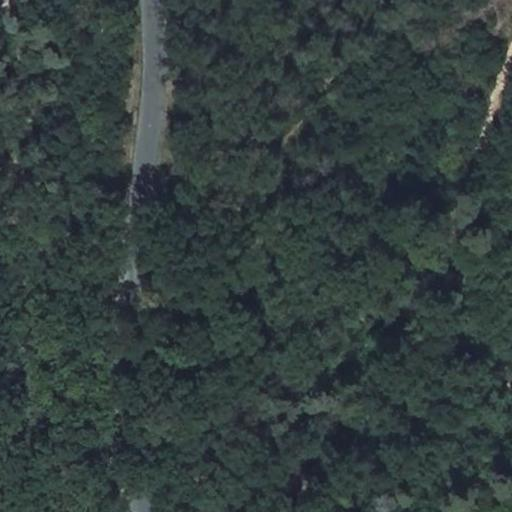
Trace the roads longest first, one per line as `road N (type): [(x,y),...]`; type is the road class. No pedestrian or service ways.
road 1 (tertiary): [(146,511),(129,410),(156,108),(149,0)]
road 2 (track): [(511,383),(481,336),(467,242),(477,129),(497,66),(511,46)]
